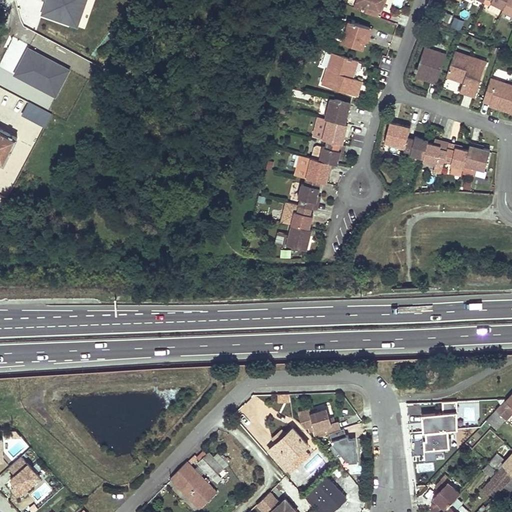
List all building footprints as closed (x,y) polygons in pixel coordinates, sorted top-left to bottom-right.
[(88,0),(45,0),(40,14),(78,28),(88,0)] [(356,0),(354,7),(365,12),(376,16),(379,10),(382,0),(356,0)] [(489,4),(501,10),(506,0),(485,0),(490,2),(489,4)] [(511,0),(506,0),(501,10),(500,13),(511,18),(511,0)] [(352,21),(351,20),(350,20),(341,42),(361,50),(365,42),(367,35),(369,36),(372,29),(355,22),(355,20),(353,19),(352,21)] [(71,69),(26,47),(12,76),(57,98),(71,69)] [(415,71),(416,71),(417,71),(415,77),(427,81),(427,78),(437,81),(446,54),(425,47),(418,68),(417,67),(415,71)] [(467,58),(469,54),(455,49),(454,53),(467,58)] [(335,54),(331,52),(327,66),(330,68),(335,54)] [(446,76),(454,79),(462,82),(459,92),(474,97),(486,61),(469,54),(467,58),(454,53),(446,76)] [(352,78),(355,70),(358,61),(347,58),(344,57),(335,54),(330,68),(327,66),(321,84),(357,96),(362,81),(352,78)] [(511,85),(490,78),(486,89),(482,101),(490,104),(502,108),(501,110),(511,113),(511,85)] [(325,118),(328,118),(346,123),(351,103),(331,98),(325,118)] [(20,117),(45,128),(52,114),(27,102),(20,117)] [(328,118),(325,118),(318,116),(312,136),(323,139),(328,118)] [(327,140),(341,143),(343,144),(349,124),(346,123),(328,118),(323,139),(327,140)] [(383,142),(403,147),(406,137),(408,126),(388,121),(383,142)] [(17,138),(0,128),(0,163),(4,165),(17,138)] [(408,155),(422,158),(426,142),(426,140),(413,136),(412,139),(406,137),(403,147),(402,150),(409,152),(408,155)] [(339,150),(341,143),(327,140),(325,148),(323,147),(320,159),(333,162),(338,164),(340,158),(341,151),(339,150)] [(454,146),(461,148),(462,144),(447,141),(445,147),(453,149),(454,146)] [(426,142),(422,158),(421,161),(434,165),(435,162),(441,163),(442,161),(445,150),(438,149),(439,146),(426,142)] [(485,160),(488,150),(477,147),(468,145),(467,150),(463,165),(462,169),(461,173),(473,176),(475,168),(483,170),(485,160)] [(323,147),(317,146),(314,147),(312,157),(320,159),(323,147)] [(462,169),(463,165),(467,150),(461,148),(454,146),(453,149),(445,147),(445,150),(442,161),(449,163),(448,165),(462,169)] [(330,173),(333,162),(320,159),(312,157),(306,177),(307,178),(311,179),(322,182),(328,183),(330,173)] [(311,179),(307,178),(305,186),(320,190),(322,182),(311,179)] [(305,186),(302,185),(298,198),(301,198),(299,205),(313,208),(315,202),(317,203),(318,196),(320,190),(305,186)] [(318,209),(322,197),(318,196),(317,203),(315,202),(313,208),(318,209)] [(291,224),(292,224),(310,229),(313,217),(311,216),(313,208),(299,205),(297,212),(295,212),(291,224)] [(308,250),(313,229),(310,229),(292,224),(289,235),(287,245),(308,250)] [(289,235),(278,232),(275,244),(286,247),(287,245),(289,235)] [(500,405),(493,412),(486,420),(495,429),(510,413),(506,410),(510,406),(511,407),(511,394),(501,406),(500,405)] [(300,412),(302,420),(316,437),(329,433),(342,429),(339,421),(335,423),(332,424),(331,419),(327,409),(311,414),(309,409),(300,412)] [(292,462),(291,461),(290,461),(304,448),(307,445),(292,428),(284,436),(276,443),(269,449),(281,463),(285,468),(292,462)] [(342,429),(329,433),(332,444),(327,449),(335,459),(340,454),(347,462),(356,462),(355,439),(347,439),(346,436),(344,436),(342,429)] [(271,438),(276,443),(284,436),(280,431),(271,438)] [(448,431),(423,433),(425,463),(436,462),(435,450),(449,448),(448,431)] [(291,461),(292,462),(285,468),(290,473),(310,455),(304,448),(290,461),(291,461)] [(198,462),(213,478),(216,482),(226,472),(223,468),(208,453),(198,462)] [(511,473),(511,453),(503,464),(511,473)] [(39,476),(21,455),(8,467),(15,474),(11,478),(16,484),(11,488),(17,496),(39,476)] [(500,459),(495,455),(488,463),(493,467),(500,459)] [(204,480),(195,471),(186,462),(178,470),(170,477),(172,479),(199,507),(215,491),(207,483),(208,481),(205,479),(204,480)] [(493,467),(488,463),(483,468),(490,476),(496,470),(493,467)] [(511,480),(511,473),(503,464),(481,488),(492,499),(494,500),(511,480)] [(445,508),(448,506),(459,493),(448,482),(450,479),(445,475),(435,486),(440,490),(436,495),(441,500),(439,502),(445,508)] [(325,476),(315,486),(304,496),(319,511),(330,511),(346,498),(325,476)] [(439,502),(434,497),(430,510),(432,511),(441,511),(445,508),(439,502)] [(296,511),(285,499),(285,498),(270,511),(296,511)]
